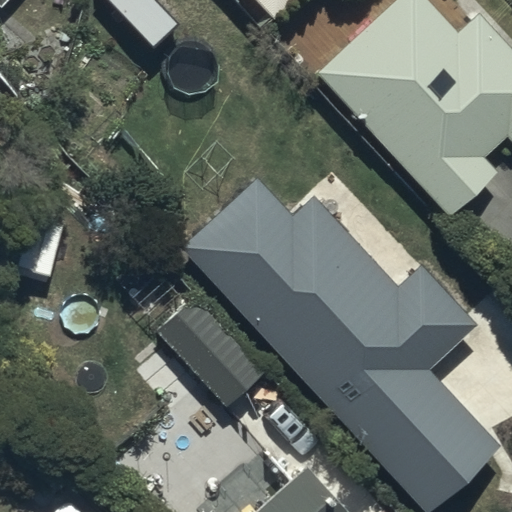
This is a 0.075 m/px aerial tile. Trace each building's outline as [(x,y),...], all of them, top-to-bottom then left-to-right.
[(228,25),(205,0),(104,0),(98,6),(118,28),(78,64),(128,119),(203,52),(208,57),(228,38),(222,31),(228,25)] [(424,0),(392,0),(313,74),(449,220),(499,174),(485,158),(504,140),(510,146),(511,144),(511,53),(477,16),(456,35),(424,0)] [(251,162),(172,236),(421,501),(492,435),(419,358),(469,311),(416,255),(393,276),(306,184),(288,201),(251,162)] [(263,373),(194,296),(158,329),(227,405),(263,373)] [(342,511),(304,468),(253,511),(342,511)]
